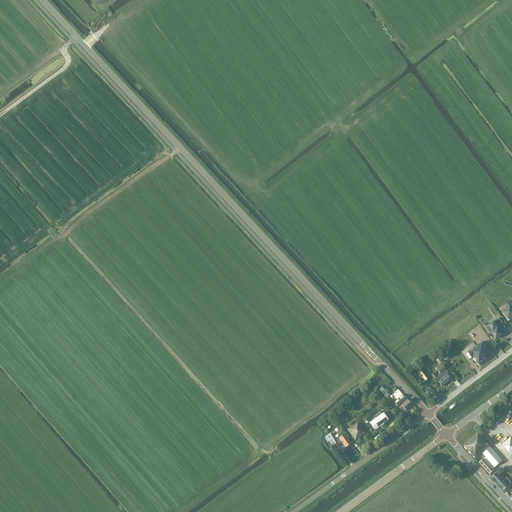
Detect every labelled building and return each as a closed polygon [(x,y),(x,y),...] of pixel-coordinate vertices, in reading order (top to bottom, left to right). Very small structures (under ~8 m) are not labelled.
[(503,312),(508,319),(509,319),(511,316),(511,301),(507,304),(510,307),(509,307),(503,312),(503,311),(503,312)] [(502,324),(498,318),(488,325),(493,332),(491,333),(496,339),(502,335),(497,328),(502,324)] [(468,333),(461,337),(465,344),(461,346),(464,351),(468,349),(467,349),(476,345),(472,338),(471,339),(468,333)] [(481,344),(480,343),(468,352),(472,357),(473,357),(479,365),(494,355),(484,341),(481,344)] [(440,374),(436,377),(435,378),(442,387),(450,379),(447,375),(448,373),(441,364),(436,369),(440,374)] [(422,370),(418,374),(425,381),(429,378),(422,370)] [(384,385),(379,389),(386,397),(390,393),(384,385)] [(429,395),(436,403),(441,399),(434,391),(433,392),(429,387),(425,391),(429,395)] [(397,407),(405,399),(397,390),(392,394),(396,399),(393,402),(397,407)] [(408,409),(412,406),(407,400),(401,405),(405,410),(408,408),(408,409)] [(337,409),(331,413),(336,420),(342,416),(337,409)] [(374,416),(375,418),(369,423),(375,431),(388,421),(383,413),(381,414),(379,412),(374,416)] [(357,421),(346,430),(355,441),(366,433),(365,432),(367,431),(365,428),(363,429),(357,421)] [(475,458),(482,453),(483,454),(490,447),(489,446),(478,433),(464,446),(475,458)] [(345,434),(336,440),(343,449),(351,443),(345,434)] [(332,446),(335,443),(329,435),(325,437),(327,441),(328,440),(332,446)] [(511,438),(511,437),(502,444),(511,455),(511,454),(511,438)] [(483,454),(485,457),(495,467),(502,460),(491,447),(490,447),(483,454)] [(493,469),(495,467),(485,457),(479,463),(489,474),(494,470),(493,469)] [(503,491),(508,486),(508,485),(511,483),(506,478),(503,481),(496,473),(491,477),(503,491)]
